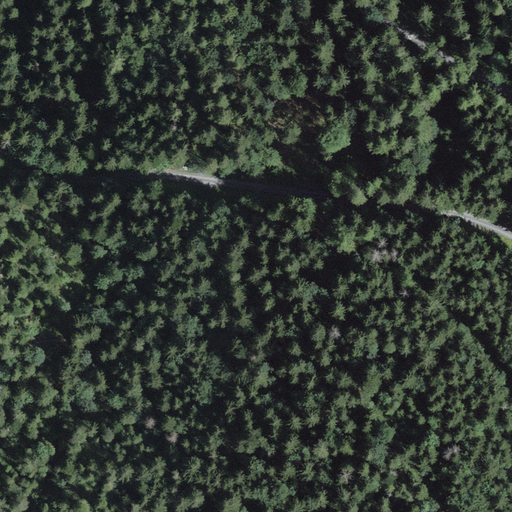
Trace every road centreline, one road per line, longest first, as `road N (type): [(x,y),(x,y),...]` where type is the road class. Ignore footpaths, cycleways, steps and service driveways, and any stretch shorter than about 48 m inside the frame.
road 1 (track): [(511,236),(458,215),(167,173),(64,182),(0,153)]
road 2 (unclassified): [(366,0),(511,101)]
